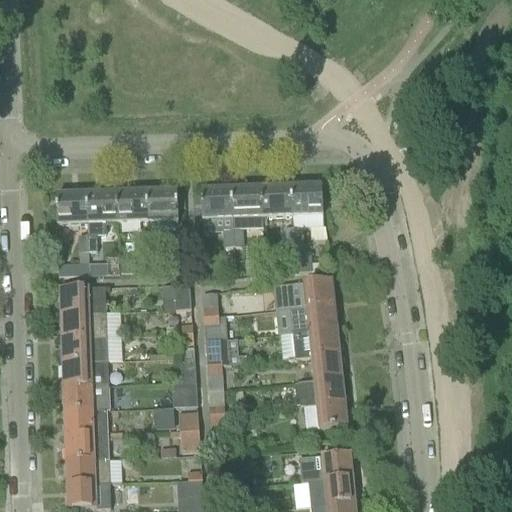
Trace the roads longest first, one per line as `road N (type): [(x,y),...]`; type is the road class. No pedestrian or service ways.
road 1 (residential): [(418,511),(360,164),(323,142),(12,164)]
road 2 (track): [(510,511),(465,240),(462,0)]
road 3 (residential): [(12,164),(25,511)]
road 4 (residential): [(3,0),(12,164)]
